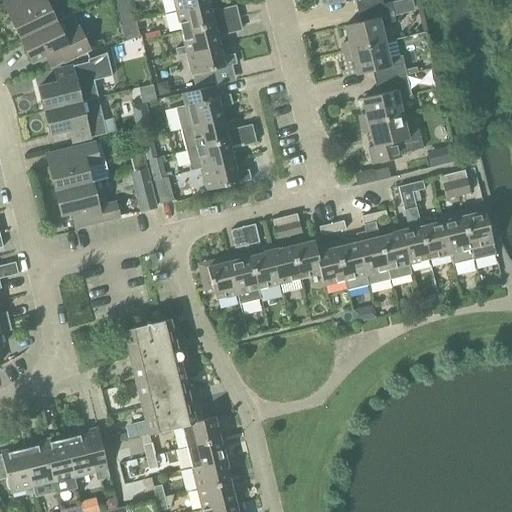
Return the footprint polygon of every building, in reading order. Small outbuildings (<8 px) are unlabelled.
[(22,39),(57,22),(49,7),(60,2),(58,0),(11,0),(10,1),(16,14),(10,16),(22,39)] [(174,0),(177,11),(209,3),(208,0),(174,0)] [(349,0),(355,0),(358,10),(384,4),(382,0),(325,0),(327,6),(349,0)] [(343,52),(351,51),(385,42),(381,25),(396,22),(391,2),(384,4),(358,10),(361,22),(345,26),(348,41),(343,42),(344,47),(342,48),(343,52)] [(209,3),(177,11),(182,32),(238,18),(235,5),(211,11),(209,3)] [(177,56),(187,53),(220,45),(217,35),(241,29),(238,18),(182,32),(186,47),(175,49),(177,56)] [(57,22),(22,39),(33,62),(44,57),(50,69),(63,63),(63,65),(91,51),(79,25),(62,33),(57,22)] [(324,25),(300,33),(305,48),(329,39),(324,25)] [(373,71),(376,83),(407,75),(401,76),(398,65),(391,66),(385,42),(351,51),(343,52),(344,57),(347,56),(348,61),(353,60),(357,75),(373,71)] [(223,57),(220,45),(187,53),(193,75),(225,67),(237,64),(235,54),(223,57)] [(45,111),(98,98),(93,75),(107,71),(103,51),(87,57),(88,62),(73,66),(73,64),(49,70),(53,83),(39,87),(45,111)] [(332,73),(330,53),(307,55),(309,75),(332,73)] [(360,120),(361,125),(368,123),(403,115),(399,98),(411,96),(407,75),(376,83),(379,95),(363,99),(366,114),(361,115),(362,120),(360,120)] [(176,108),(181,130),(191,127),(224,119),(221,107),(233,104),(231,94),(218,97),(216,87),(183,95),(186,105),(176,108)] [(98,98),(45,111),(51,135),(88,126),(91,138),(107,134),(101,111),(98,98)] [(184,153),(175,110),(166,112),(175,155),(184,153)] [(373,165),(395,159),(394,156),(405,153),(405,152),(424,148),(419,130),(407,133),(403,115),(368,123),(361,125),(362,129),(364,129),(365,134),(371,133),(374,147),(369,148),(373,165)] [(186,151),(196,148),(255,134),(252,124),(227,131),(224,119),(191,127),(181,130),(186,151)] [(324,131),(328,147),(339,144),(335,128),(324,131)] [(196,148),(187,151),(190,164),(188,164),(190,172),(202,169),(234,161),(231,149),(257,143),(255,134),(196,148)] [(50,168),(56,191),(92,182),(109,178),(101,142),(47,155),(50,168)] [(443,149),(447,162),(456,160),(457,160),(453,146),(443,149)] [(234,161),(202,169),(207,191),(239,183),(252,180),(249,170),(237,172),(234,161)] [(153,163),(142,162),(141,184),(153,184),(153,163)] [(453,174),(458,195),(470,192),(467,179),(465,171),(453,174)] [(446,198),(458,195),(453,174),(441,176),(446,198)] [(155,181),(161,204),(174,200),(168,177),(155,181)] [(423,181),(411,184),(415,202),(420,201),(418,191),(425,189),(423,181)] [(98,205),(92,182),(56,191),(62,214),(71,212),(75,230),(121,218),(117,201),(98,205)] [(404,210),(416,207),(415,202),(411,184),(399,187),(401,195),(404,210)] [(137,188),(144,213),(159,209),(152,185),(137,188)] [(462,211),(474,259),(496,254),(493,244),(485,211),(484,205),(462,211)] [(421,227),(416,207),(404,210),(409,230),(400,232),(408,265),(429,260),(421,227)] [(374,214),(376,222),(388,219),(386,211),(374,214)] [(440,216),(441,222),(442,222),(450,254),(453,264),(474,259),(462,211),(440,216)] [(285,217),(290,236),(302,233),(297,214),(285,217)] [(367,240),(358,243),(369,284),(390,279),(379,237),(376,222),(374,214),(362,217),(363,225),(367,240)] [(278,239),(290,236),(285,217),(273,220),(278,239)] [(332,224),(334,232),(346,229),(344,221),(332,224)] [(421,227),(429,260),(450,254),(442,222),(441,222),(421,227)] [(243,227),(247,245),(260,242),(257,232),(256,224),(243,227)] [(322,235),(334,232),(332,224),(320,227),(322,235)] [(236,248),(247,245),(243,227),(231,230),(233,239),(236,248)] [(379,237),(390,279),(411,274),(408,265),(400,232),(379,237)] [(348,289),(369,284),(357,236),(336,241),(348,289)] [(324,286),(314,241),(292,246),(300,279),(321,274),(324,286)] [(346,290),(348,289),(336,241),(316,246),(314,241),(324,286),(343,281),(346,290)] [(279,284),(300,279),(292,246),(271,252),(279,284)] [(258,289),(279,284),(271,252),(250,257),(258,289)] [(210,276),(202,278),(205,290),(213,288),(216,300),(238,295),(230,262),(228,257),(216,260),(217,265),(208,267),(210,276)] [(230,262),(238,295),(240,305),(261,300),(258,289),(250,257),(230,262)] [(0,279),(19,274),(16,262),(0,266),(0,279)] [(0,323),(10,321),(8,312),(0,313),(0,323)] [(196,423),(195,422),(170,319),(124,330),(149,435),(182,427),(182,426),(196,423)] [(0,323),(0,361),(3,361),(0,348),(0,346),(3,346),(0,333),(12,330),(10,321),(0,323)] [(120,386),(97,392),(100,403),(123,397),(120,386)] [(126,429),(125,411),(104,413),(105,431),(126,429)] [(187,447),(220,439),(214,417),(195,422),(196,423),(182,426),(182,427),(187,447)] [(99,430),(65,439),(74,478),(97,472),(98,479),(110,477),(109,469),(99,430)] [(108,437),(116,487),(138,484),(131,434),(108,437)] [(54,483),(74,478),(65,439),(44,444),(54,483)] [(192,468),(225,460),(220,439),(187,447),(192,468)] [(147,457),(155,455),(152,443),(144,445),(147,457)] [(24,449),(23,449),(33,488),(34,494),(35,498),(56,493),(54,483),(44,444),(24,449)] [(27,495),(34,494),(33,488),(23,449),(0,454),(0,480),(1,480),(8,478),(11,493),(26,490),(27,495)] [(155,455),(147,457),(150,469),(158,467),(155,455)] [(198,489),(230,481),(225,460),(192,468),(198,489)] [(203,510),(241,501),(241,500),(235,501),(230,481),(198,489),(203,510)] [(157,499),(165,497),(162,485),(154,487),(157,499)] [(165,497),(157,499),(160,511),(168,509),(165,497)] [(203,511),(243,511),(241,501),(203,510),(203,511)]
